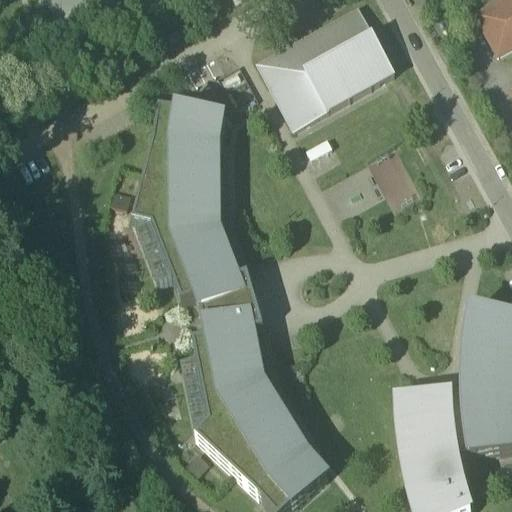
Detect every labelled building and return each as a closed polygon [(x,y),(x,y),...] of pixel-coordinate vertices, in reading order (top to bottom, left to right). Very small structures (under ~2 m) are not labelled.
[(45,0),(73,49),(118,23),(105,0),(45,0)] [(511,0),(505,0),(474,17),(497,59),(511,51),(511,0)] [(276,104),(295,138),(394,84),(359,18),(259,73),(270,93),(277,90),(283,101),(276,104)] [(277,90),(270,93),(276,104),(283,101),(277,90)] [(182,311),(195,306),(238,286),(219,239),(219,154),(224,125),(178,117),(177,119),(159,116),(154,148),(133,229),(152,234),(173,289),(182,311)] [(367,166),(392,213),(421,198),(395,151),(367,166)] [(130,201),(115,197),(111,211),(127,215),(130,201)] [(152,234),(133,229),(159,295),(173,289),(152,234)] [(202,324),(206,344),(253,339),(264,337),(248,282),(238,286),(195,306),(202,324)] [(511,321),(472,314),(466,345),(463,387),(463,400),(447,401),(397,402),(400,450),(409,496),(413,511),(469,511),(463,489),(457,464),(511,454),(511,321)] [(291,511),(294,511),(328,482),(306,458),(262,388),(253,339),(206,344),(193,347),(197,371),(209,428),(195,443),(256,499),(267,511),(291,511)] [(209,428),(197,371),(182,373),(195,443),(209,428)] [(463,400),(463,387),(447,386),(447,401),(463,400)] [(197,479),(207,468),(197,458),(186,470),(197,479)]
